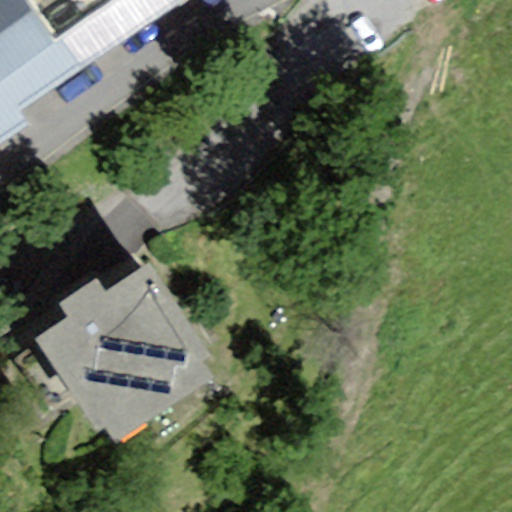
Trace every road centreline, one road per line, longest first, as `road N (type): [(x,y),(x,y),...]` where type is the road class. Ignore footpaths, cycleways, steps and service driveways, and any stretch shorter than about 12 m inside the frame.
road 1 (residential): [(344,0),(244,138),(0,333)]
road 2 (residential): [(0,173),(239,0)]
